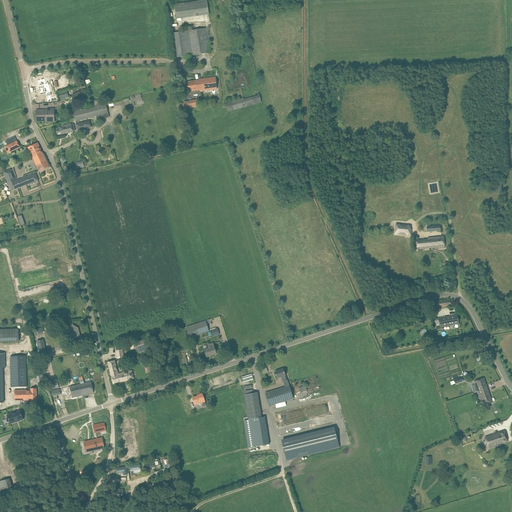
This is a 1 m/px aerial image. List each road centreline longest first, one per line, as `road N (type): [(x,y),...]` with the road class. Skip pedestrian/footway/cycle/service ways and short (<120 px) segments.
road 1 (unclassified): [(112,403),(432,296),(457,297)]
road 2 (unclassified): [(112,403),(58,177),(31,119),(22,70)]
road 3 (unclassified): [(22,70),(175,60)]
